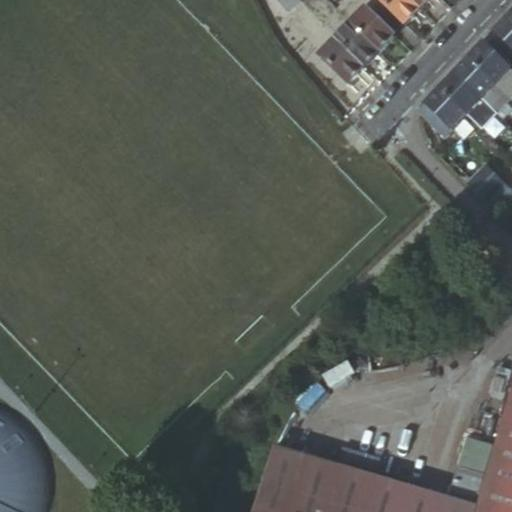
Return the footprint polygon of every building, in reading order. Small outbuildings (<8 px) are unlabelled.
[(308,7),(301,0),(278,0),(295,18),(308,7)] [(425,16),(408,0),(386,0),(382,5),(410,32),(425,16)] [(440,0),(408,0),(425,16),(441,0),(440,0)] [(400,44),(371,16),(357,32),(386,59),(400,44)] [(511,48),(511,23),(500,37),(511,48)] [(386,59),(357,32),(342,47),(371,74),(386,59)] [(356,90),(371,74),(342,47),(327,63),(356,90)] [(511,68),(490,47),(474,64),(501,92),(511,102),(511,68)] [(474,64),(460,78),(488,105),(497,114),(499,116),(501,119),(511,107),(511,102),(501,92),(474,64)] [(460,78),(445,94),(473,121),(483,111),(488,105),(460,78)] [(473,121),(445,94),(430,108),(432,110),(459,136),(473,121)] [(497,114),(488,105),(483,111),(492,120),(497,114)] [(451,144),(459,136),(432,110),(425,118),(451,144)] [(489,175),(470,192),(487,211),(505,193),(489,175)] [(511,511),(511,413),(483,511),(511,511)] [(479,511),(488,482),(462,474),(453,505),(279,455),(262,511),(479,511)]
